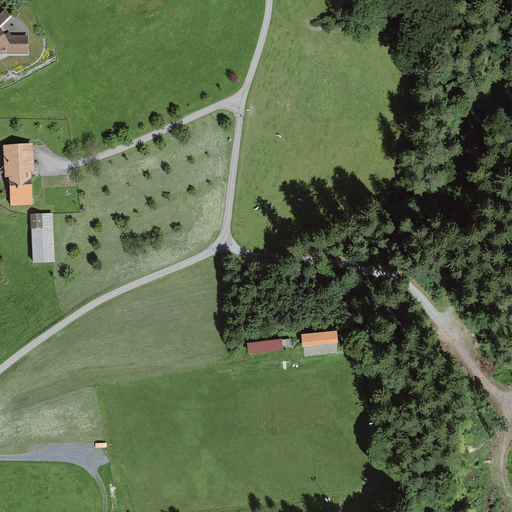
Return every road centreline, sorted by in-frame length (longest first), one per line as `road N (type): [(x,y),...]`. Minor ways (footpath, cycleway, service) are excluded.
road 1 (residential): [(272,0),(240,102),(224,240),(61,325),(0,373)]
road 2 (track): [(224,240),(250,256),(321,257),(410,285),(502,402),(508,423),(500,467),(511,495)]
road 3 (track): [(0,458),(76,458),(105,489),(107,511)]
